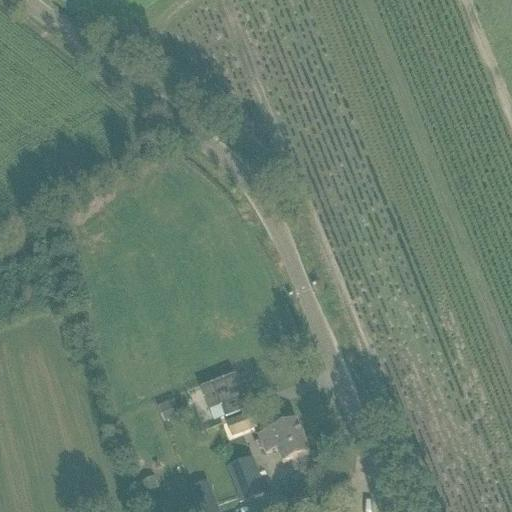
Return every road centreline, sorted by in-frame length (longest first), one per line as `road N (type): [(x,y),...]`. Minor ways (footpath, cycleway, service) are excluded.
road 1 (tertiary): [(394,511),(302,288),(274,232),(216,151),(22,0)]
road 2 (track): [(424,511),(221,0)]
road 3 (track): [(189,0),(159,24),(159,65),(288,168)]
